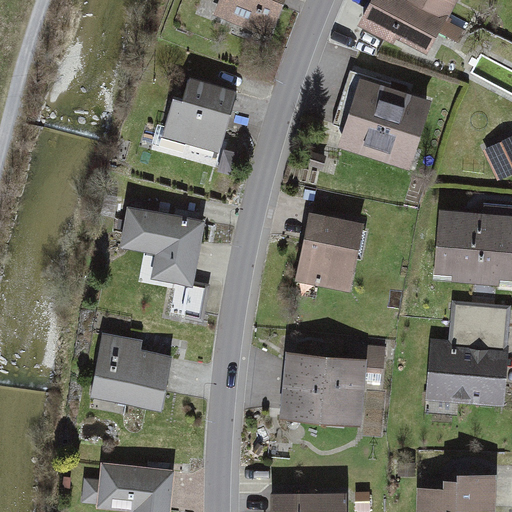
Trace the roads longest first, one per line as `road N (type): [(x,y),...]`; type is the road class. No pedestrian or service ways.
road 1 (residential): [(321,0),(259,185),(234,291),(218,511)]
road 2 (track): [(49,0),(15,87),(0,171)]
